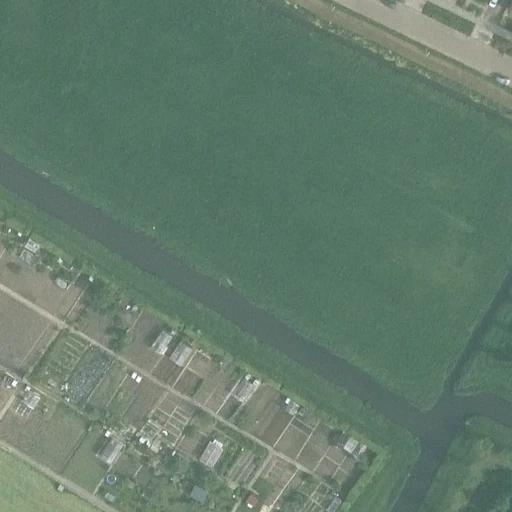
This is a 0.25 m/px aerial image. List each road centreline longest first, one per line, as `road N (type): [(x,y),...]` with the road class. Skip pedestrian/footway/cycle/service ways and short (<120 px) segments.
road 1 (residential): [(511,70),(366,0)]
road 2 (track): [(0,439),(118,511)]
